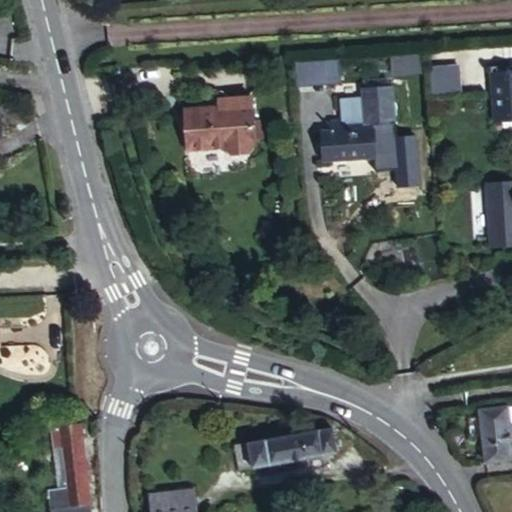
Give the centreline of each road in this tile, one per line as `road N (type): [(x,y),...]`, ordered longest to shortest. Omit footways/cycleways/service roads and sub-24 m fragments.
road 1 (tertiary): [(466,511),(403,431),(351,400),(180,354)]
road 2 (tertiary): [(136,318),(94,200),(44,0)]
road 3 (unknown): [(384,420),(422,325),(511,279)]
road 4 (unclassified): [(134,376),(112,433),(113,511)]
